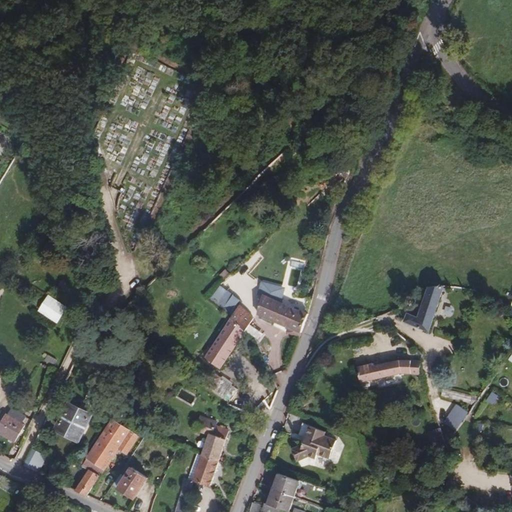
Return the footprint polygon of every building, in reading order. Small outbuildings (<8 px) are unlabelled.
[(224,280),(230,273),(227,270),(220,276),(224,280)] [(66,292),(70,287),(64,280),(59,286),(66,292)] [(242,300),(220,286),(209,298),(230,316),(242,300)] [(444,286),(430,286),(420,318),(413,315),(405,319),(406,322),(429,331),(444,286)] [(308,314),(307,313),(264,295),(258,315),(292,329),(290,336),(298,339),(308,314)] [(49,297),(43,306),(59,319),(67,308),(49,297)] [(59,319),(43,306),(40,310),(58,321),(59,319)] [(241,306),(233,318),(247,331),(255,319),(241,306)] [(226,328),(205,357),(221,368),(244,336),(247,331),(233,318),(226,328)] [(53,365),(56,360),(48,356),(45,361),(53,365)] [(412,374),(413,360),(401,360),(390,362),(389,359),(386,360),(387,364),(375,366),(375,363),(359,367),(363,383),(388,376),(389,379),(392,379),(391,375),(404,373),(412,374)] [(421,373),(422,361),(413,360),(412,374),(422,374),(421,373)] [(422,374),(436,417),(446,414),(430,370),(421,373),(422,374)] [(218,383),(222,378),(217,374),(213,379),(218,383)] [(213,379),(207,387),(211,390),(228,403),(237,389),(222,378),(218,383),(213,379)] [(470,404),(473,395),(444,388),(442,396),(470,404)] [(492,391),(488,401),(495,404),(499,394),(492,391)] [(444,422),(457,431),(470,413),(457,404),(444,422)] [(90,416),(69,405),(58,428),(78,438),(90,416)] [(23,424),(27,417),(13,409),(9,416),(6,414),(0,424),(0,432),(16,441),(25,426),(23,424)] [(202,456),(219,462),(229,431),(216,426),(217,422),(201,416),(196,429),(209,436),(202,456)] [(114,420),(84,464),(90,469),(100,476),(119,448),(127,453),(138,437),(114,420)] [(305,424),(300,437),(306,439),(304,445),(293,452),(299,462),(310,456),(317,459),(319,454),(331,459),(338,441),(325,437),(326,432),(305,424)] [(438,452),(446,445),(441,431),(432,434),(438,452)] [(45,455),(31,448),(23,465),(37,472),(45,455)] [(189,480),(192,481),(201,455),(197,454),(189,480)] [(195,482),(210,488),(219,462),(202,456),(201,455),(192,481),(195,482)] [(132,469),(127,465),(113,485),(119,488),(132,469)] [(133,467),(132,469),(119,488),(118,489),(134,499),(148,478),(133,467)] [(90,469),(75,490),(87,496),(100,476),(90,469)] [(280,474),(275,488),(294,495),(299,481),(280,474)] [(185,511),(195,482),(192,481),(189,480),(187,480),(176,511),(185,511)] [(269,503),(283,509),(289,511),(294,495),(275,488),(269,503)] [(261,511),(264,505),(254,502),(251,511),(261,511)] [(269,503),(267,503),(264,511),(266,511),(281,511),(283,509),(269,503)]
